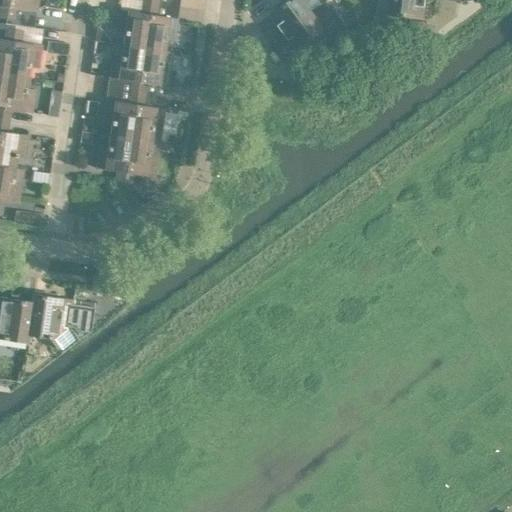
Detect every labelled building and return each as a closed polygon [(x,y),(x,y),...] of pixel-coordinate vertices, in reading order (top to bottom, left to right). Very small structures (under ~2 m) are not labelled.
[(8,0),(0,0),(0,17),(5,19),(8,0)] [(8,0),(5,19),(13,20),(15,8),(36,11),(37,0),(8,0)] [(283,32),(312,11),(303,0),(285,0),(287,2),(270,14),(283,32)] [(425,0),(389,0),(388,13),(375,11),(373,23),(400,27),(402,16),(423,19),(425,0)] [(150,3),(142,1),(140,13),(119,9),(116,32),(124,34),(123,45),(143,48),(150,3)] [(150,3),(143,48),(163,51),(165,40),(173,41),(177,18),(156,15),(157,4),(150,3)] [(324,28),(312,11),(283,32),(297,50),(313,38),(320,47),(342,31),(335,21),(324,28)] [(0,73),(7,74),(14,29),(6,28),(4,39),(0,38),(0,73)] [(22,30),(14,29),(7,74),(28,78),(29,67),(38,68),(41,45),(20,42),(22,30)] [(143,48),(123,45),(121,56),(113,54),(109,77),(130,80),(129,92),(136,93),(143,48)] [(143,48),(136,93),(144,94),(146,83),(167,86),(172,52),(163,51),(143,48)] [(28,78),(7,74),(0,120),(9,121),(10,110),(31,113),(35,90),(26,89),(28,78)] [(136,93),(129,92),(127,103),(106,100),(102,123),(111,124),(109,135),(130,138),(136,93)] [(136,93),(130,138),(159,142),(164,108),(143,105),(144,94),(136,93)] [(9,121),(0,120),(0,121),(0,165),(15,168),(16,157),(24,158),(28,135),(7,132),(9,121)] [(130,138),(109,135),(108,146),(99,145),(96,168),(117,171),(115,182),(123,183),(130,138)] [(130,138),(123,183),(152,188),(159,142),(130,138)] [(15,168),(0,165),(0,200),(18,203),(21,180),(13,179),(15,168)] [(32,294),(31,301),(31,302),(27,334),(27,335),(46,337),(56,349),(60,350),(76,338),(78,340),(91,330),(94,306),(72,304),(73,300),(32,294)] [(31,302),(31,301),(0,296),(0,338),(26,342),(27,335),(27,334),(31,302)]
